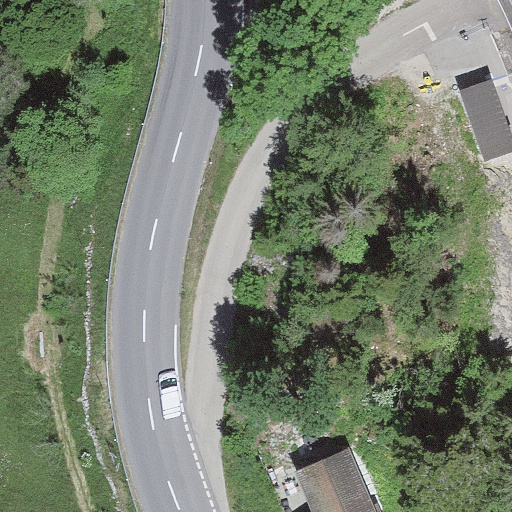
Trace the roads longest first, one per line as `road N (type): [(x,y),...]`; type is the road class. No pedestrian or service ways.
road 1 (residential): [(471,0),(347,67),(266,160),(235,232),(221,294),(189,511)]
road 2 (secondary): [(179,511),(150,415),(144,334),(162,206),(207,38),(206,0)]
